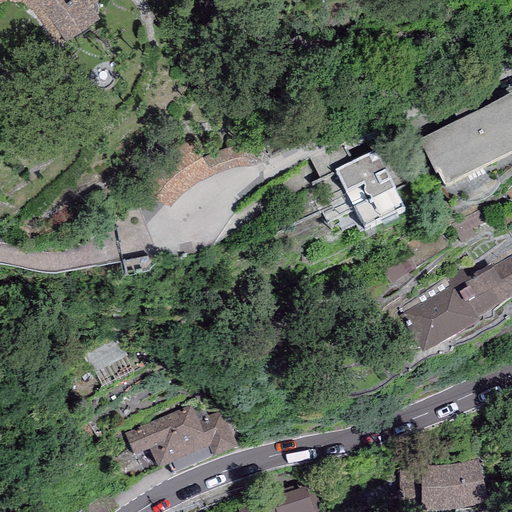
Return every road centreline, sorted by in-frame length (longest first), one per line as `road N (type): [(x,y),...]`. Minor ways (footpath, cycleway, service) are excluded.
road 1 (residential): [(511,47),(195,224),(121,227),(0,249)]
road 2 (primary): [(144,511),(182,486),(444,407),(511,376)]
